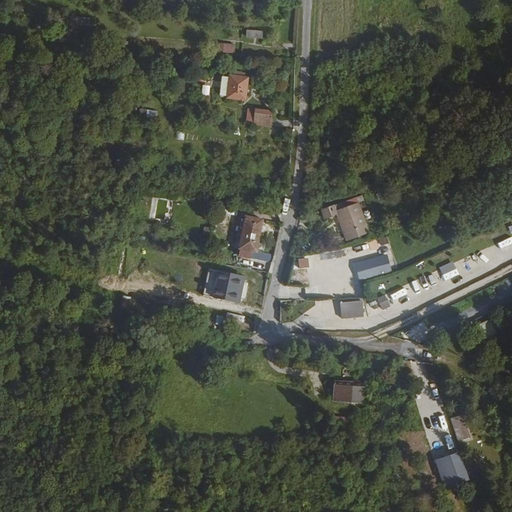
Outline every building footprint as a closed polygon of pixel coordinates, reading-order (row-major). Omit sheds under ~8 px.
[(262,39),(262,31),(246,30),(245,38),(262,39)] [(217,42),(217,50),(230,51),(231,43),(217,42)] [(248,100),(251,79),(227,76),(223,96),(248,100)] [(202,85),(201,95),(209,96),(210,86),(202,85)] [(146,118),(156,119),(157,110),(147,110),(146,118)] [(273,121),(255,119),(256,110),(249,110),(247,125),(272,128),(273,121)] [(273,121),(274,112),(256,110),(255,119),(273,121)] [(348,241),(371,233),(358,197),(319,212),(322,220),(339,215),(348,241)] [(260,220),(242,218),(237,250),(255,253),(260,220)] [(360,251),(388,245),(386,237),(365,241),(367,246),(359,248),(360,251)] [(237,250),(236,257),(253,260),(255,253),(237,250)] [(386,251),(354,261),(360,280),(392,270),(386,251)] [(298,269),(308,269),(308,258),(297,258),(298,269)] [(119,267),(118,274),(129,275),(130,268),(119,267)] [(205,290),(213,291),(213,299),(235,300),(236,272),(206,270),(205,290)] [(341,289),(342,300),(360,299),(359,288),(341,289)] [(392,294),(394,300),(410,294),(407,288),(392,294)] [(384,294),(376,298),(383,310),(391,305),(384,294)] [(339,302),(341,319),(364,316),(362,299),(339,302)] [(242,328),(245,316),(226,312),(225,317),(216,315),(215,323),(242,328)] [(362,389),(332,388),(331,405),(362,406),(362,389)] [(455,433),(466,430),(462,415),(451,417),(455,433)] [(460,451),(435,458),(444,487),(469,479),(460,451)]
